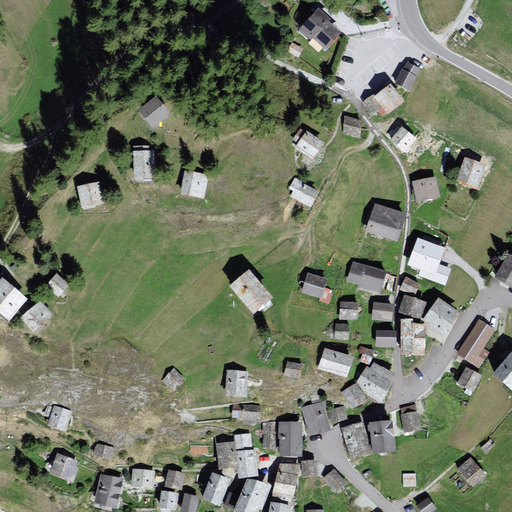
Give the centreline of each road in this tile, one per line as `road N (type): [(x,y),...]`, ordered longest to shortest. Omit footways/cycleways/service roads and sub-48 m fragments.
road 1 (residential): [(413,22),(348,79),(407,185),(397,307),(403,398)]
road 2 (track): [(213,28),(140,39),(56,128)]
road 3 (residential): [(403,398),(476,308),(493,298),(511,300)]
road 4 (track): [(351,94),(213,28)]
road 5 (track): [(373,128),(367,144),(338,165),(308,228),(296,234)]
road 6 (track): [(56,128),(0,250)]
road 7 (tertiary): [(413,22),(436,47),(511,91)]
